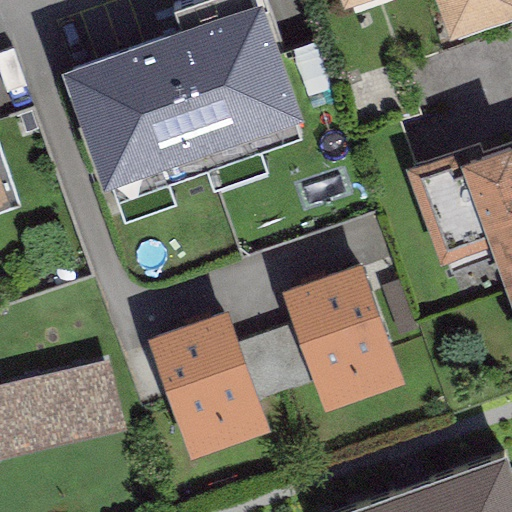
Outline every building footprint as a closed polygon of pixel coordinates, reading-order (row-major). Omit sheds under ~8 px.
[(103,163),(107,162),(121,200),(174,180),(169,165),(206,152),(212,169),(264,150),(257,132),(299,116),(291,95),(300,92),(266,0),(193,0),(61,47),(103,163)] [(440,0),(446,15),(488,0),(440,0)] [(458,133),(407,151),(449,266),(498,248),(505,267),(511,285),(511,119),(460,139),(458,133)] [(0,124),(0,185),(19,179),(0,124)] [(360,246),(281,274),(323,394),(403,367),(360,246)] [(227,296),(148,323),(190,444),(270,416),(227,296)] [(0,454),(123,424),(108,351),(0,376),(0,454)] [(511,511),(511,452),(505,434),(314,503),(316,511),(511,511)]
